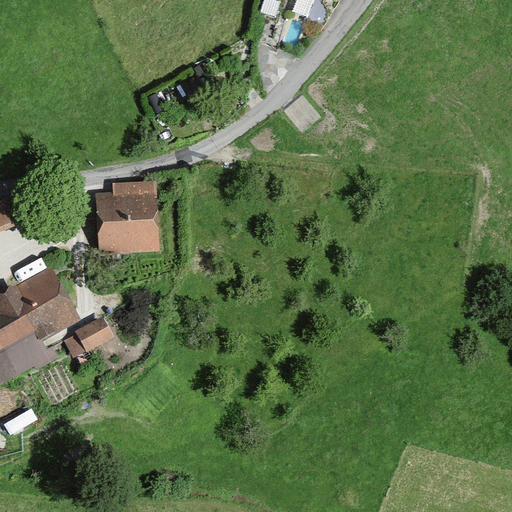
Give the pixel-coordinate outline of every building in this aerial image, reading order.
[(262,0),(257,18),(273,23),(280,0),(262,0)] [(92,206),(93,240),(148,238),(147,187),(111,188),(111,206),(92,206)] [(13,198),(0,203),(0,227),(22,220),(13,198)] [(12,370),(42,353),(31,333),(64,315),(40,272),(7,290),(8,292),(0,296),(0,358),(4,356),(12,370)] [(75,334),(85,349),(104,337),(95,322),(75,334)] [(34,408),(7,420),(12,431),(39,419),(34,408)]
